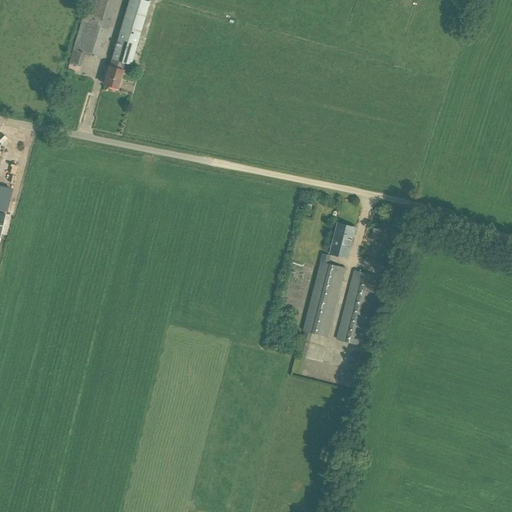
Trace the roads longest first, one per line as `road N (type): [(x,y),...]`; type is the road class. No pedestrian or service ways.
road 1 (track): [(511,239),(390,198),(208,162)]
road 2 (unclassified): [(208,162),(0,120)]
